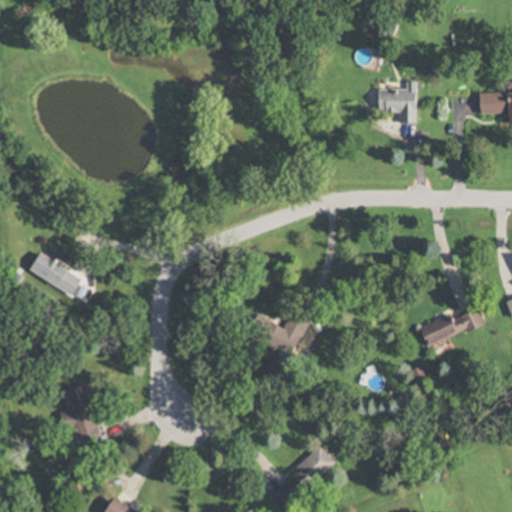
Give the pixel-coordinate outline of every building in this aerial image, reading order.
[(411,88),(383,88),(383,111),(403,111),(403,122),(421,122),(421,80),(411,80),(411,88)] [(511,112),(511,92),(483,92),(483,112),(511,112)] [(35,269),(76,296),(87,279),(47,252),(35,269)] [(432,347),(487,325),(480,306),(424,328),(432,347)] [(104,439),(95,385),(69,390),(73,412),(66,413),(71,444),(104,439)] [(340,463),(324,446),(276,491),(293,508),(340,463)] [(142,511),(121,497),(110,511),(142,511)]
